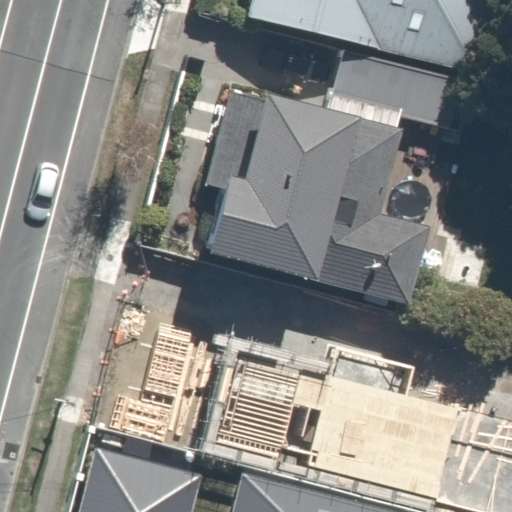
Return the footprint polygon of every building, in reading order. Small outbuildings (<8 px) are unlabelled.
[(251,0),(245,35),(455,78),(471,0),(251,0)] [(344,139),(267,122),(249,201),(227,196),(206,286),(338,317),(340,305),(405,320),(424,239),(384,230),(405,136),(348,123),(344,139)] [(207,317),(184,405),(205,410),(193,458),(366,502),(385,428),(354,420),(365,377),(277,355),(282,336),(207,317)] [(458,345),(390,328),(375,386),(443,403),(458,345)] [(336,511),(245,487),(238,511),(336,511)]
